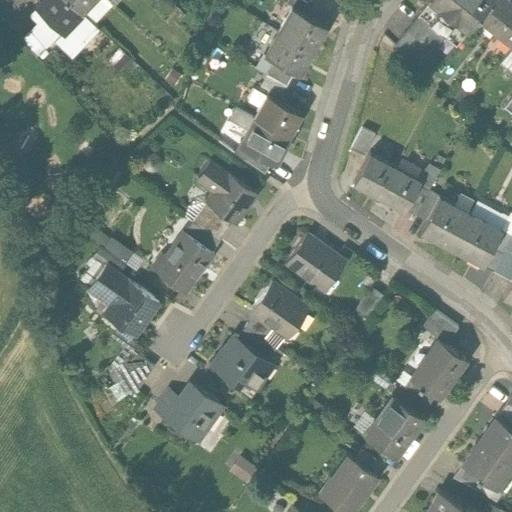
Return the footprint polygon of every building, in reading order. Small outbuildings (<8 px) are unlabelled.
[(82,11),(70,0),(43,0),(37,6),(45,14),(62,31),(54,39),(71,56),(99,27),(82,11)] [(93,0),(70,0),(82,11),(93,0)] [(490,0),(430,0),(420,13),(457,43),(478,16),(490,0)] [(490,0),(478,16),(496,30),(511,9),(511,1),(510,0),(490,0)] [(328,25),(293,6),(292,7),(297,9),(292,18),(288,15),(280,29),(285,32),(315,48),(328,25)] [(511,9),(496,30),(511,43),(511,9)] [(62,31),(45,14),(37,23),(54,39),(62,31)] [(315,48),(285,32),(280,41),(275,38),(267,53),(301,72),(315,48)] [(304,111),(268,91),(268,92),(273,95),(268,104),(263,102),(255,116),(290,136),(304,111)] [(255,116),(236,106),(229,117),(249,128),(243,138),(242,140),(252,146),(274,158),(277,159),(290,136),(255,116)] [(365,153),(373,129),(360,124),(352,148),(365,153)] [(274,158),(252,146),(244,158),(264,172),(274,158)] [(369,150),(352,180),(379,195),(395,164),(369,150)] [(255,191),(228,172),(227,174),(210,162),(199,178),(216,190),(208,201),(215,206),(233,220),(234,220),(255,191)] [(421,178),(395,164),(379,195),(404,208),(405,207),(418,183),(421,178)] [(418,183),(405,207),(415,212),(428,189),(418,183)] [(428,189),(415,212),(426,218),(439,195),(428,189)] [(454,202),(439,194),(439,195),(426,218),(419,231),(435,239),(437,234),(453,243),(470,212),(453,204),(454,202)] [(215,206),(200,227),(219,240),(233,220),(215,206)] [(485,218),(471,211),(470,212),(453,243),(451,247),(465,255),(467,251),(484,259),(482,263),(483,264),(501,229),(500,228),(484,220),(485,218)] [(200,227),(192,221),(185,231),(212,250),(219,240),(200,227)] [(501,229),(483,264),(494,269),(511,235),(511,233),(501,227),(500,228),(501,229)] [(185,231),(184,230),(167,254),(172,257),(161,272),(186,290),(214,252),(212,250),(185,231)] [(345,261),(307,232),(286,261),(309,277),(313,273),(328,284),(345,261)] [(511,235),(494,269),(506,276),(511,264),(511,235)] [(128,280),(106,264),(94,281),(115,297),(104,312),(134,334),(159,301),(129,278),(128,280)] [(511,276),(502,294),(511,299),(511,276)] [(308,307),(271,280),(251,309),(254,312),(275,327),(281,318),(294,327),(308,307)] [(372,285),(356,308),(367,316),(383,293),(372,285)] [(459,326),(434,308),(421,326),(439,339),(446,344),(459,326)] [(275,327),(254,312),(245,325),(265,340),(275,327)] [(265,340),(245,325),(237,336),(267,357),(274,346),(265,340)] [(234,334),(219,356),(217,354),(210,365),(237,384),(243,375),(257,386),(274,362),(267,357),(237,336),(234,334)] [(418,378),(418,379),(435,392),(438,393),(464,357),(446,344),(439,339),(438,340),(443,344),(418,378)] [(154,367),(130,350),(118,367),(134,394),(154,367)] [(418,378),(414,375),(406,386),(406,387),(428,402),(435,392),(418,379),(418,378)] [(221,404),(192,383),(182,397),(167,418),(190,434),(200,420),(206,425),(221,404)] [(428,402),(406,387),(398,398),(421,414),(429,403),(428,402)] [(182,397),(171,389),(156,410),(167,418),(182,397)] [(511,391),(502,406),(511,413),(511,391)] [(394,395),(377,418),(382,421),(371,436),(391,451),(396,454),(423,416),(421,414),(398,398),(394,395)] [(511,413),(502,406),(495,416),(511,428),(511,413)] [(511,428),(495,416),(480,439),(511,461),(511,428)] [(391,451),(371,436),(363,448),(382,462),(383,462),(391,451)] [(511,462),(511,461),(480,439),(463,464),(487,481),(495,487),(511,462)] [(382,462),(363,448),(355,458),(375,472),(382,462)] [(355,458),(349,454),(333,476),(339,480),(328,496),(350,511),(377,473),(355,458)] [(487,481),(463,464),(454,478),(480,492),(487,481)] [(481,511),(440,490),(428,511),(481,511)]
